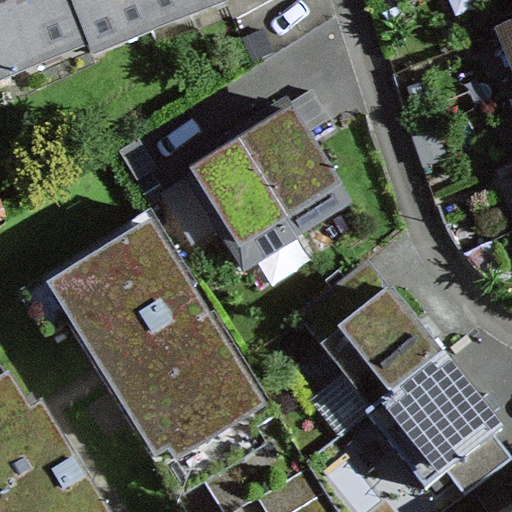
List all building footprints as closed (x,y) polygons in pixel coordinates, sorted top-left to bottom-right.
[(0,0),(0,76),(88,41),(92,52),(218,0),(0,0)] [(511,66),(511,26),(497,32),(511,66)] [(349,202),(289,105),(237,137),(242,145),(297,233),(349,202)] [(297,233),(242,145),(190,176),(245,265),(297,233)] [(196,285),(152,213),(43,279),(168,483),(196,466),(221,451),(278,416),(215,315),(206,321),(187,291),(196,285)] [(299,315),(323,346),(370,309),(346,278),(299,315)] [(373,409),(443,353),(393,290),(370,309),(323,346),(373,409)] [(493,435),(502,427),(443,353),(373,409),(367,414),(427,488),(447,472),(493,435)] [(0,369),(0,511),(104,511),(32,396),(21,403),(0,369)] [(511,457),(493,435),(447,472),(468,497),(511,460),(511,457)] [(223,511),(236,511),(253,502),(221,451),(196,466),(223,511)] [(337,511),(308,466),(258,497),(267,511),(337,511)]
